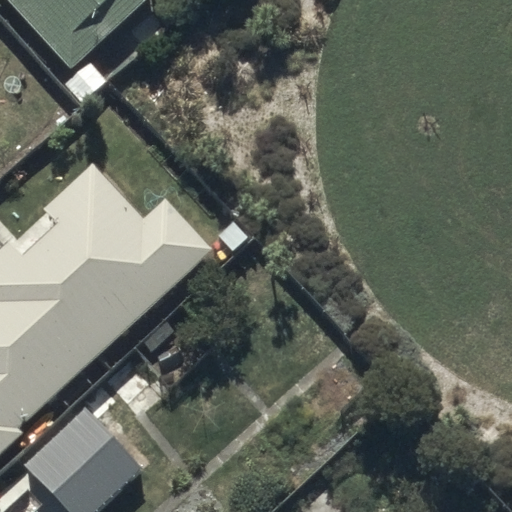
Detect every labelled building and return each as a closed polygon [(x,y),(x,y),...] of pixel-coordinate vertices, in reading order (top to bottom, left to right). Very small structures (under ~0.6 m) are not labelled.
[(148,0),(6,0),(70,70),(148,0)] [(135,220),(86,169),(46,208),(57,219),(21,253),(2,246),(0,248),(0,450),(211,250),(160,197),(135,220)] [(265,391),(327,337),(303,312),(241,364),(265,391)] [(294,397),(320,424),(367,379),(343,353),(294,397)] [(103,511),(137,480),(83,425),(28,477),(62,511),(103,511)] [(318,468),(272,511),(357,511),(359,511),(318,468)]
